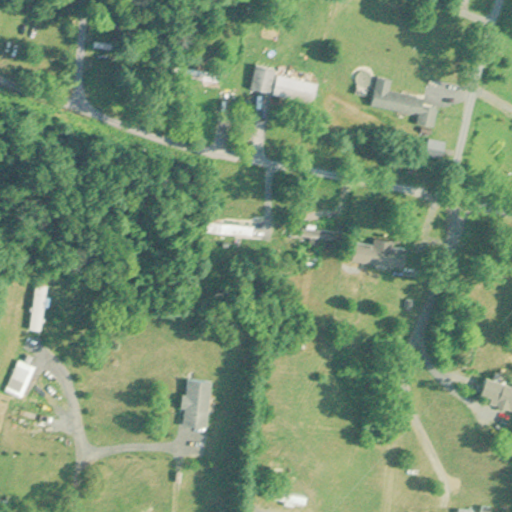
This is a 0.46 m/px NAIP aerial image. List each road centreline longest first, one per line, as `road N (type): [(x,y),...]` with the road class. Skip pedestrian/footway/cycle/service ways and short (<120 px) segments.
road 1 (residential): [(511,214),(215,150),(82,106),(79,0)]
road 2 (residential): [(500,0),(445,199)]
road 3 (residential): [(57,361),(82,412),(77,511)]
